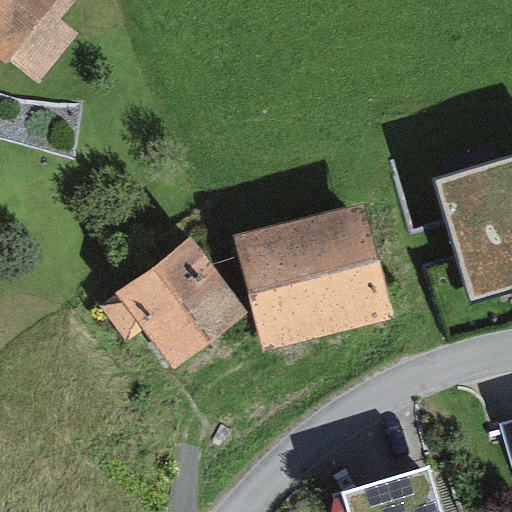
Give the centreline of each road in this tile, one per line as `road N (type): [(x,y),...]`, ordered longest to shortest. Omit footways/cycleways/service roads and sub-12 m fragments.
road 1 (residential): [(243,511),(356,409),(445,367),(511,349)]
road 2 (track): [(187,511),(198,428),(224,385),(252,368),(334,345)]
